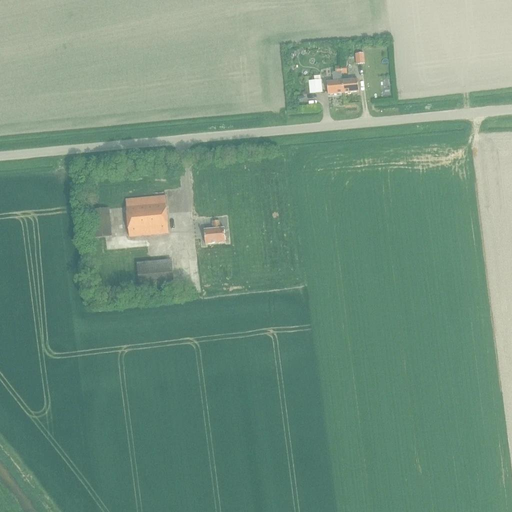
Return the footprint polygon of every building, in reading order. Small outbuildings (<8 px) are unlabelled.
[(356,63),(364,62),(363,52),(355,53),(356,63)] [(343,92),(342,80),(341,80),(341,72),(340,65),(335,66),(335,71),(332,71),(333,80),(326,81),(328,93),(343,92)] [(357,78),(342,80),(343,92),(358,90),(357,78)] [(309,92),(321,91),(320,79),(314,80),(308,80),(309,92)] [(168,234),(166,213),(165,197),(125,200),(128,237),(168,234)] [(89,211),(92,238),(110,237),(108,209),(89,211)] [(225,242),(223,228),(220,228),(219,221),(212,221),(213,228),(204,229),(205,244),(225,242)] [(113,237),(103,238),(104,245),(114,245),(113,237)] [(173,261),(138,264),(140,290),(175,287),(173,261)]
